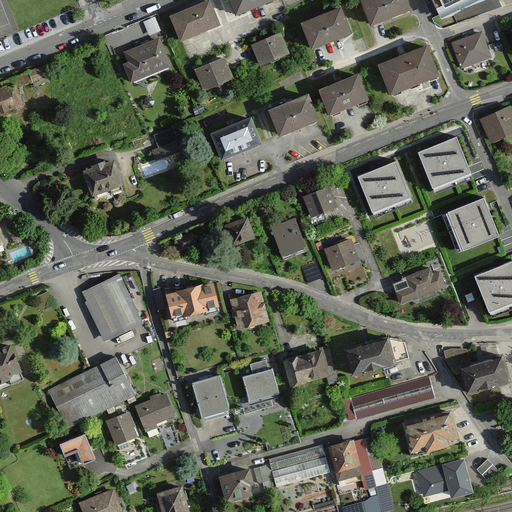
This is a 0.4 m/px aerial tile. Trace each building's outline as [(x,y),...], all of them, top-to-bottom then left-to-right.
[(230,0),(237,19),(276,5),(274,0),(230,0)] [(360,0),(371,26),(410,10),(405,0),(360,0)] [(433,0),(439,12),(454,6),(466,0),(433,0)] [(172,19),(181,44),(220,28),(210,3),(172,19)] [(300,24),(310,49),(349,34),(339,9),(300,24)] [(156,15),(145,19),(150,32),(161,28),(156,15)] [(453,46),(462,70),(491,59),(482,35),(453,46)] [(254,47),(263,68),(291,57),(283,36),(254,47)] [(125,66),(132,84),(171,68),(159,41),(125,55),(129,64),(125,66)] [(380,66),(392,96),(439,78),(426,47),(380,66)] [(197,72),(205,93),(234,82),(226,60),(197,72)] [(323,91),(333,114),(368,100),(359,77),(323,91)] [(0,90),(0,116),(27,105),(18,85),(11,89),(10,86),(0,90)] [(270,110),(280,135),(319,119),(309,94),(270,110)] [(480,116),(491,140),(511,131),(511,106),(510,103),(480,116)] [(212,135),(222,158),(260,142),(250,119),(212,135)] [(455,135),(417,150),(434,189),(470,174),(455,135)] [(412,197),(397,159),(358,174),(373,212),(394,204),(412,197)] [(84,176),(93,200),(124,189),(115,164),(106,168),(104,165),(91,170),(93,173),(84,176)] [(306,195),(313,215),(336,207),(328,186),(306,195)] [(484,197),(446,212),(461,251),(500,236),(484,197)] [(222,224),(231,247),(255,237),(246,214),(222,224)] [(273,228),(284,258),(305,250),(295,220),(273,228)] [(326,252),(335,273),(360,263),(352,242),(326,252)] [(511,258),(477,272),(491,308),(511,300),(511,258)] [(398,294),(403,308),(448,291),(441,274),(432,278),(429,270),(406,278),(410,289),(398,294)] [(83,293),(107,341),(145,322),(121,274),(83,293)] [(168,294),(175,324),(220,314),(213,284),(168,294)] [(257,293),(232,300),(241,330),(267,323),(257,293)] [(352,350),(359,378),(401,367),(394,340),(352,350)] [(0,384),(24,375),(12,346),(0,350),(0,384)] [(285,359),(294,389),(332,378),(323,348),(285,359)] [(461,365),(468,390),(509,378),(502,354),(461,365)] [(49,388),(67,428),(134,398),(116,358),(49,388)] [(242,375),(250,400),(280,391),(271,367),(242,375)] [(221,373),(192,380),(202,415),(230,407),(221,373)] [(355,404),(359,419),(436,399),(432,385),(355,404)] [(138,406),(148,434),(161,429),(159,425),(177,418),(168,394),(138,406)] [(108,422),(120,452),(144,443),(131,412),(108,422)] [(409,425),(416,455),(465,443),(457,413),(409,425)] [(84,462),(96,458),(85,431),(60,442),(65,454),(78,448),(84,462)] [(332,449),(342,482),(362,476),(367,493),(389,486),(374,436),(332,449)] [(473,491),(465,457),(416,468),(423,495),(449,489),(450,497),(473,491)] [(259,482),(271,479),(268,463),(255,466),(259,482)] [(223,477),(229,506),(259,498),(253,470),(223,477)] [(160,494),(164,511),(191,511),(185,488),(160,494)] [(81,503),(84,511),(122,511),(115,490),(81,503)]
